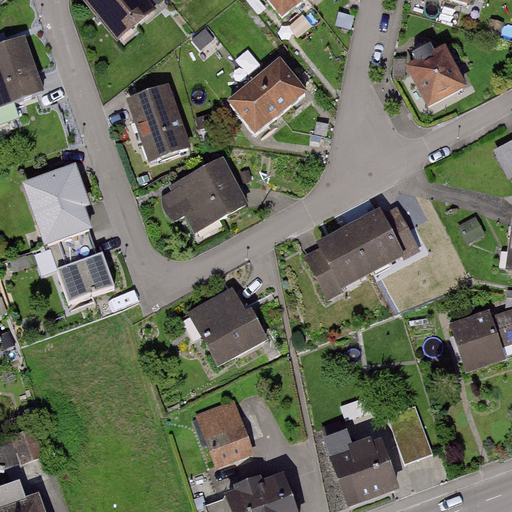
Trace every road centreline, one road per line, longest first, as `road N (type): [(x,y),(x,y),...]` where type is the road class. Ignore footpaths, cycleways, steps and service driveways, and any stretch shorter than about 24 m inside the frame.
road 1 (residential): [(59,0),(65,43),(150,281),(169,287),(375,174)]
road 2 (residential): [(375,174),(359,128),(357,76),(375,0)]
road 3 (residential): [(375,174),(511,105)]
